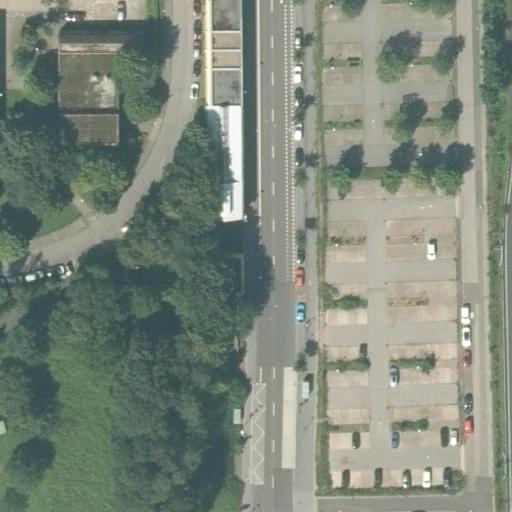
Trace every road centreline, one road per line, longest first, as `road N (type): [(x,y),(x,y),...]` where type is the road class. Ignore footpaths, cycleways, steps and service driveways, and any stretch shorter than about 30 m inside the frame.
road 1 (tertiary): [(270,0),(272,511)]
road 2 (unclassified): [(184,0),(175,130),(141,196),(76,249),(0,269)]
